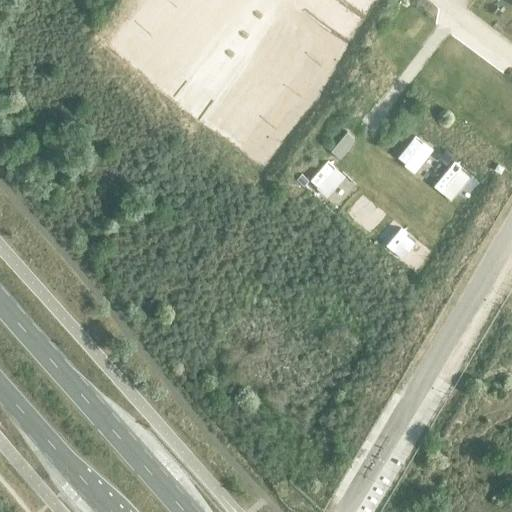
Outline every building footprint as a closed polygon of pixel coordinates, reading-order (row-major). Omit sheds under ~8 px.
[(191,48),(175,66),(199,88),(216,70),(191,48)] [(234,82),(225,92),(234,100),(243,90),(234,82)] [(396,157),(414,171),(433,147),(414,133),(396,157)] [(433,185),(451,198),(472,170),(454,157),(433,185)] [(326,195),(345,174),(327,158),(308,179),(326,195)] [(343,212),(360,225),(376,203),(359,191),(343,212)] [(423,197),(412,215),(428,225),(439,207),(423,197)] [(400,232),(386,249),(403,262),(416,245),(400,232)]
